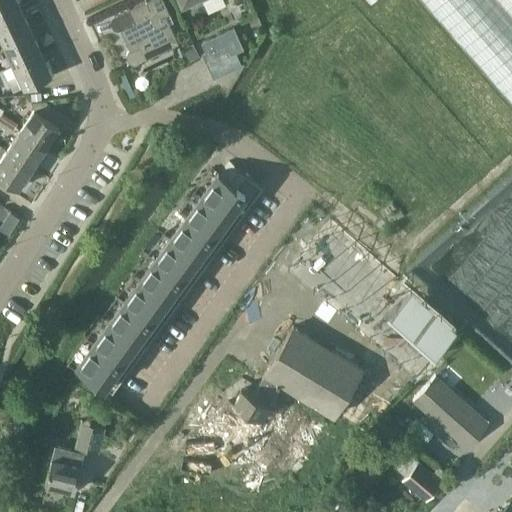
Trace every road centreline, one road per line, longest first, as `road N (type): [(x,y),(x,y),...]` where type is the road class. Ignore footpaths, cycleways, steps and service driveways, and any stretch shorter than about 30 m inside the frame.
road 1 (residential): [(104,120),(200,123),(236,135),(302,196),(145,405)]
road 2 (residential): [(297,488),(385,381),(269,292)]
road 3 (residential): [(104,120),(98,141),(0,284)]
road 4 (residential): [(297,488),(178,404)]
road 5 (residential): [(104,120),(94,77),(58,0)]
